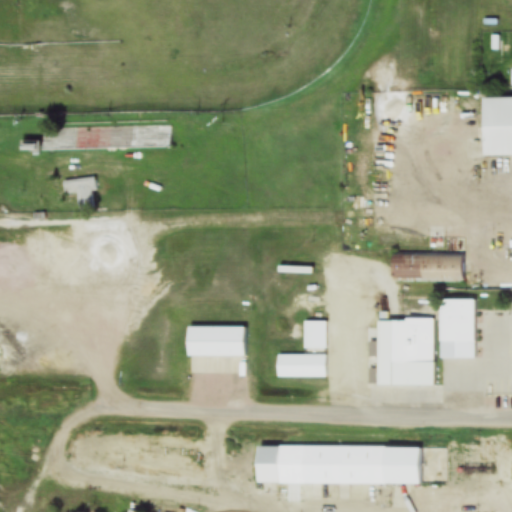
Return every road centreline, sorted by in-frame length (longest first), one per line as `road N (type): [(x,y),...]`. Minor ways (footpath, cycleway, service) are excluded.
road 1 (residential): [(511,415),(222,410)]
road 2 (residential): [(47,481),(304,511)]
road 3 (residential): [(222,410),(106,411),(71,438),(32,511)]
